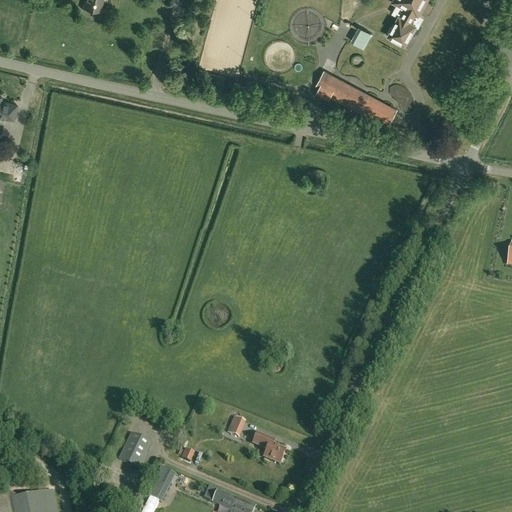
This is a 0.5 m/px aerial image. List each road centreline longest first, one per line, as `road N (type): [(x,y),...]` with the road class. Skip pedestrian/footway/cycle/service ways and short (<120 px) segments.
road 1 (unclassified): [(466,164),(0,62)]
road 2 (unclassified): [(291,511),(466,164)]
